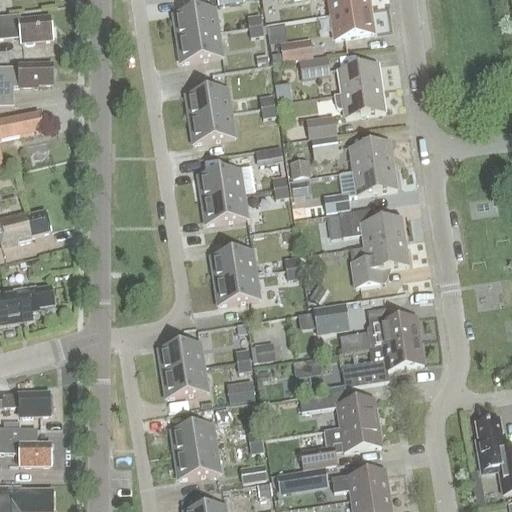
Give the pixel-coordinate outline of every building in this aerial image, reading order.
[(216,0),(218,9),(244,5),(242,0),(216,0)] [(293,0),(294,2),(303,0),(327,0),(330,19),(369,13),(367,0),(293,0)] [(173,16),(177,41),(218,34),(214,9),(173,16)] [(369,13),(330,19),(334,43),(373,38),(369,13)] [(20,23),(19,19),(0,20),(0,42),(20,40),(21,47),(53,43),(50,20),(20,23)] [(247,22),(249,33),(262,31),(261,20),(247,22)] [(250,44),(264,42),(262,31),(249,33),(250,44)] [(222,59),(218,34),(177,41),(181,66),(222,59)] [(312,61),(309,44),(279,47),(282,65),(312,61)] [(299,65),(302,85),(330,81),(327,61),(299,65)] [(337,74),(341,98),(381,92),(378,68),(337,74)] [(19,70),(0,70),(0,108),(13,109),(13,90),(19,90),(38,90),(38,89),(53,89),(53,69),(19,69),(19,70)] [(186,98),(190,123),(231,116),(227,91),(186,98)] [(341,98),(333,99),(335,109),(336,112),(337,113),(340,114),(343,113),(344,123),(385,117),(381,92),(341,98)] [(261,111),(274,110),(273,98),(259,100),(261,111)] [(262,122),(276,121),(274,110),(261,111),(262,122)] [(40,116),(0,123),(0,168),(1,169),(0,161),(0,143),(43,135),(40,116)] [(235,141),(231,116),(190,123),(194,148),(235,141)] [(334,121),(306,125),(308,143),(336,139),(334,121)] [(314,164),(338,161),(335,141),(311,144),(314,164)] [(349,152),(352,176),(393,170),(389,145),(349,152)] [(255,156),(257,171),(283,167),(280,152),(255,156)] [(289,168),(291,184),(310,182),(308,165),(289,168)] [(352,176),(356,200),(397,194),(393,170),(352,176)] [(198,179),(202,204),(243,198),(255,196),(251,171),(198,179)] [(273,192),(287,190),(285,179),(272,181),(273,192)] [(290,187),(293,203),(305,201),(303,186),(290,187)] [(288,202),(287,190),(273,192),(275,203),(288,202)] [(350,216),(348,197),(323,201),(325,219),(350,216)] [(247,223),(243,198),(202,204),(205,229),(247,223)] [(25,219),(24,216),(0,222),(0,240),(3,251),(31,243),(31,241),(51,235),(45,213),(25,219)] [(364,252),(404,246),(401,221),(372,226),(370,214),(339,219),(342,242),(362,239),(364,252)] [(351,267),(355,292),(381,288),(379,275),(408,270),(404,246),(364,252),(366,265),(351,267)] [(255,278),(251,254),(210,260),(214,285),(255,278)] [(297,260),(284,262),(285,273),(299,271),(297,260)] [(299,271),(285,273),(287,284),(300,283),(299,271)] [(259,303),(255,278),(214,285),(218,310),(259,303)] [(329,295),(318,288),(309,301),(321,309),(329,295)] [(35,295),(34,290),(0,295),(0,330),(31,325),(29,317),(38,316),(37,311),(52,309),(50,292),(35,295)] [(348,332),(344,309),(313,313),(316,337),(348,332)] [(367,316),(369,329),(366,333),(369,353),(420,345),(416,322),(387,326),(385,313),(367,316)] [(210,347),(232,340),(229,329),(207,336),(210,347)] [(420,345),(369,353),(371,366),(340,371),(344,392),(388,386),(387,375),(423,369),(420,345)] [(162,378),(203,371),(199,346),(158,353),(162,378)] [(255,350),(257,367),(275,365),(273,347),(255,350)] [(250,364),(248,353),(235,355),(237,366),(250,364)] [(237,366),(238,377),(251,375),(250,364),(237,366)] [(207,396),(203,371),(162,378),(166,403),(207,396)] [(253,386),(241,387),(244,407),(256,406),(253,386)] [(49,397),(2,399),(3,412),(19,412),(19,421),(50,420),(50,418),(52,417),(52,407),(49,407),(49,397)] [(329,413),(326,398),(299,402),(301,417),(329,413)] [(340,433),(377,427),(373,403),(336,409),(340,432),(340,433)] [(480,474),(502,471),(506,497),(502,497),(502,499),(511,496),(511,458),(508,459),(505,440),(502,440),(499,424),(475,428),(478,445),(475,445),(480,474)] [(323,435),(325,449),(326,453),(299,457),(302,475),(336,469),(332,449),(342,447),(342,449),(343,457),(381,451),(377,427),(340,433),(340,432),(323,435)] [(211,428),(170,434),(174,459),(215,453),(211,428)] [(0,432),(0,457),(19,458),(19,470),(50,470),(50,447),(35,447),(35,433),(19,433),(19,432),(0,432)] [(249,448),(262,446),(261,435),(247,437),(249,448)] [(249,448),(251,459),(264,457),(262,446),(249,448)] [(178,484),(219,478),(215,453),(174,459),(178,484)] [(266,484),(264,469),(239,473),(242,488),(266,484)] [(326,485),(324,473),(294,477),(296,489),(326,485)] [(384,475),(347,480),(331,483),(333,497),(349,494),(351,504),(388,499),(384,475)] [(0,489),(0,511),(52,511),(52,494),(20,494),(20,489),(0,489)] [(390,511),(388,499),(351,504),(351,511),(390,511)] [(475,511),(476,511),(485,510),(484,502),(475,503),(474,503),(475,511)]
